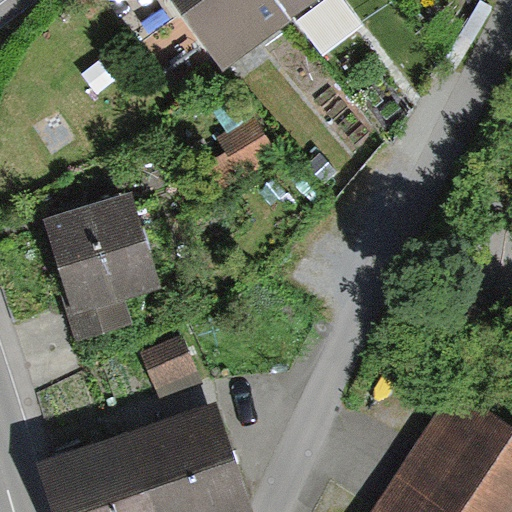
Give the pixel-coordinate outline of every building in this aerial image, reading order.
[(191,0),(224,47),(290,1),(289,0),(191,0)] [(127,191),(54,213),(87,322),(126,311),(117,280),(150,270),(127,191)] [(190,338),(146,352),(159,391),(203,377),(190,338)] [(511,511),(511,437),(448,396),(373,511),(511,511)] [(213,399),(131,424),(158,511),(207,511),(245,500),(213,399)] [(158,511),(131,424),(50,450),(69,511),(158,511)]
